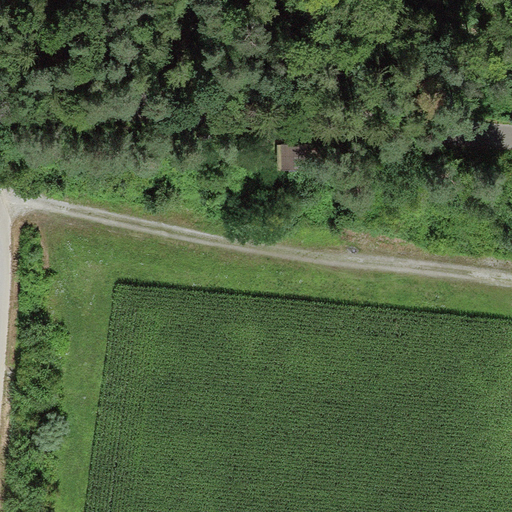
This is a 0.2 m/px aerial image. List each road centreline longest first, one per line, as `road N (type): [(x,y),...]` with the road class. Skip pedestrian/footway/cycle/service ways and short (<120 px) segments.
road 1 (track): [(0,203),(48,202),(289,251),(511,275)]
road 2 (unclassified): [(0,101),(511,141)]
